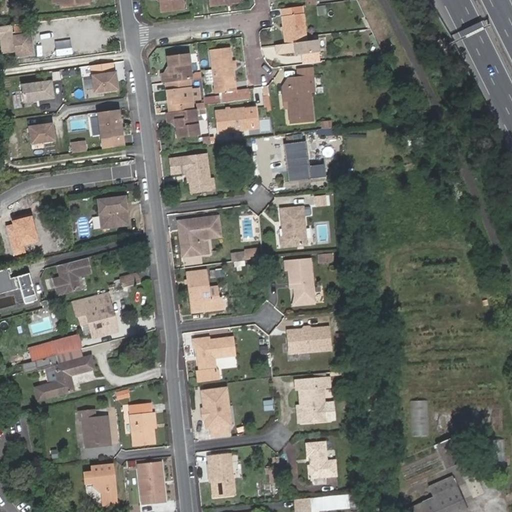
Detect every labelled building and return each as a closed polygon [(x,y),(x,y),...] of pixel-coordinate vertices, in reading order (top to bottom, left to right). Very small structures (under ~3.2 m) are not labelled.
[(161,0),(162,1),(162,10),(178,7),(176,0),(161,0)] [(282,27),(282,30),(284,44),(304,41),(301,13),(280,16),(282,27)] [(30,34),(13,37),(14,45),(15,56),(32,54),(30,34)] [(231,67),(230,60),(228,48),(210,50),(215,91),(234,89),(231,67)] [(162,73),(164,81),(166,81),(188,78),(191,77),(188,62),(185,63),(184,54),(168,56),(169,65),(169,69),(170,72),(167,72),(164,73),(162,73)] [(312,91),(310,67),(296,69),(296,77),(302,77),(303,84),(281,86),(282,97),(286,97),(287,100),(288,122),(311,120),(308,92),(312,91)] [(61,70),(62,78),(76,76),(75,68),(61,70)] [(115,72),(91,75),(94,92),(117,89),(115,72)] [(302,77),(296,77),(285,79),(281,86),(303,84),(302,77)] [(169,102),(170,111),(192,108),(188,78),(166,81),(168,98),(172,97),(173,102),(169,102)] [(51,81),(19,86),(21,103),(54,98),(51,81)] [(199,114),(205,113),(203,102),(197,103),(199,114)] [(170,111),(166,111),(167,121),(170,120),(173,120),(175,119),(175,122),(175,126),(177,136),(194,133),(193,125),(197,125),(194,108),(192,108),(170,111)] [(255,108),(230,110),(226,111),(216,112),(218,131),(249,128),(257,127),(255,108)] [(119,109),(97,112),(101,139),(123,136),(119,109)] [(52,124),(29,127),(31,144),(54,141),(52,124)] [(69,141),(71,153),(86,150),(84,139),(69,141)] [(284,152),(287,181),(310,178),(304,141),(281,145),(282,152),(284,152)] [(210,188),(209,180),(205,155),(169,159),(171,173),(180,172),(187,171),(189,182),(191,193),(210,190),(210,188)] [(187,171),(180,172),(180,176),(185,175),(186,183),(189,182),(187,171)] [(126,206),(125,196),(98,199),(101,228),(129,225),(127,211),(125,211),(125,208),(126,206)] [(279,210),(283,238),(280,238),(281,247),(306,244),(301,207),(279,210)] [(31,215),(11,220),(12,224),(5,226),(13,256),(25,253),(23,246),(39,242),(31,215)] [(219,216),(179,221),(183,256),(202,254),(200,239),(210,238),(221,236),(219,216)] [(56,252),(72,248),(68,232),(52,236),(56,252)] [(200,239),(202,254),(212,253),(210,238),(200,239)] [(332,253),(317,252),(317,264),(332,264),(332,253)] [(244,254),(236,255),(237,262),(245,262),(244,254)] [(87,258),(57,265),(60,277),(53,279),(56,295),(80,289),(77,281),(76,280),(75,277),(76,277),(91,273),(87,258)] [(294,284),(294,289),(295,298),(302,303),(314,301),(311,259),(284,261),(286,269),(289,269),(290,284),(294,284)] [(8,268),(0,269),(0,291),(21,286),(25,302),(37,299),(30,272),(9,278),(8,273),(10,273),(8,268)] [(211,299),(207,271),(189,272),(193,311),(223,307),(222,297),(211,299)] [(122,288),(141,283),(138,273),(120,278),(122,288)] [(107,292),(92,296),(95,305),(110,301),(107,292)] [(92,296),(82,298),(74,300),(77,313),(78,312),(81,324),(89,322),(93,337),(113,332),(109,315),(113,314),(110,301),(95,305),(92,296)] [(302,303),(295,298),(296,306),(315,304),(314,301),(302,303)] [(118,330),(113,314),(109,315),(113,332),(118,330)] [(312,328),(302,329),(288,331),(291,352),(330,349),(328,327),(312,328)] [(81,349),(82,349),(78,335),(53,341),(28,348),(32,361),(81,349)] [(210,338),(194,340),(195,349),(197,349),(200,371),(201,381),(219,379),(218,373),(216,370),(215,359),(236,356),(233,338),(210,341),(210,338)] [(20,365),(23,374),(36,370),(36,371),(45,369),(53,366),(58,382),(49,384),(36,388),(39,400),(74,390),(70,375),(94,368),(91,356),(83,358),(81,349),(32,361),(20,365)] [(53,366),(45,369),(49,384),(58,382),(53,366)] [(326,420),(323,387),(326,387),(326,378),(295,381),(296,390),(299,390),(302,407),(303,407),(305,422),(326,420)] [(226,406),(229,406),(227,388),(204,391),(205,400),(204,400),(205,408),(208,408),(210,427),(212,427),(212,434),(229,432),(228,425),(229,425),(226,406)] [(22,397),(12,401),(14,407),(24,404),(22,397)] [(264,411),(272,409),(270,399),(262,401),(264,411)] [(427,436),(428,400),(411,400),(410,436),(427,436)] [(153,428),(152,413),(151,404),(129,406),(133,445),(155,443),(153,428)] [(206,427),(210,427),(208,408),(205,408),(201,409),(202,418),(205,418),(206,427)] [(83,419),(86,447),(111,444),(108,416),(95,418),(94,410),(78,412),(80,420),(83,419)] [(435,446),(445,469),(464,461),(454,437),(435,446)] [(491,454),(503,453),(502,440),(490,440),(491,454)] [(308,465),(310,479),(338,476),(337,459),(328,461),(326,442),(306,443),(308,457),(311,457),(311,465),(308,465)] [(231,453),(211,456),(216,496),(236,494),(231,453)] [(158,471),(162,471),(162,462),(138,465),(142,503),(153,502),(152,495),(165,494),(164,485),(159,486),(158,471)] [(102,493),(116,491),(113,464),(91,466),(92,471),(84,472),(85,483),(93,482),(93,486),(102,493)] [(278,466),(266,466),(266,480),(278,481),(278,466)] [(441,498),(430,503),(434,511),(476,511),(460,477),(436,487),(441,498)] [(117,502),(116,491),(102,493),(103,504),(117,502)] [(165,501),(165,494),(152,495),(153,502),(165,501)] [(383,501),(387,511),(393,511),(402,508),(396,495),(383,501)] [(296,498),(297,511),(312,509),(311,496),(296,498)] [(434,511),(430,503),(416,509),(417,511),(434,511)]
